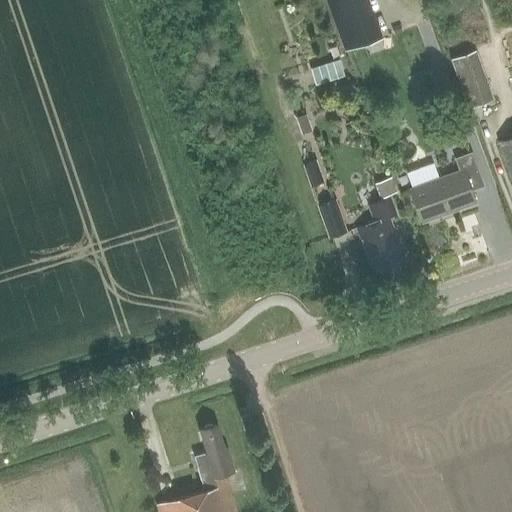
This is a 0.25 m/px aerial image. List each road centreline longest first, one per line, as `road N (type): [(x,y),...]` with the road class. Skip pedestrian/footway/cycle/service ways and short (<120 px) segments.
road 1 (tertiary): [(0,443),(511,276)]
road 2 (track): [(246,363),(291,511)]
